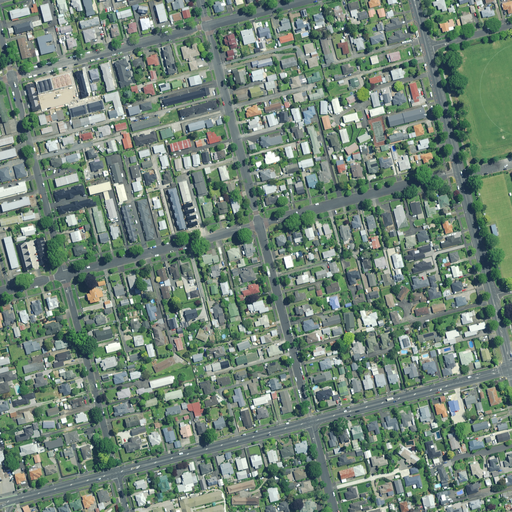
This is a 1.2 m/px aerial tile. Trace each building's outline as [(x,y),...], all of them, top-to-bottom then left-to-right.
[(59,0),(56,1),(57,5),(57,7),(58,7),(60,14),(68,12),(64,0),(59,0)] [(71,0),(72,3),(71,3),(71,6),(73,6),(73,8),(76,8),(77,12),(83,11),(79,0),(71,0)] [(82,0),(83,6),(84,6),(86,13),(85,13),(86,17),(95,14),(94,11),(93,11),(91,4),(92,4),(90,0),(82,0)] [(184,8),(182,0),(175,0),(176,2),(172,3),(174,10),(184,8)] [(378,0),(369,0),(370,3),(368,3),(370,8),(380,6),(379,0),(378,0)] [(435,0),(436,2),(433,3),(434,7),(437,6),(438,10),(441,9),(442,12),(447,11),(444,0),(435,0)] [(215,2),(215,5),(213,5),(215,13),(224,11),(223,6),(221,1),(215,2)] [(348,3),(351,17),(354,17),(355,19),(357,18),(358,21),(368,18),(366,11),(357,14),(357,10),(360,9),(358,1),(348,3)] [(511,1),(502,4),(503,10),(504,10),(504,11),(507,10),(508,14),(511,13),(511,1)] [(52,20),(48,4),(40,6),(44,23),(52,20)] [(139,6),(138,4),(132,6),(133,11),(138,10),(138,13),(147,14),(148,7),(139,6)] [(167,21),(163,4),(155,6),(160,23),(167,21)] [(345,21),(341,7),(339,8),(339,6),(334,7),(335,10),(333,11),(335,17),(336,17),(337,19),(340,18),(341,22),(345,21)] [(191,17),(188,7),(181,9),(184,19),(191,17)] [(491,11),(490,7),(486,8),(486,10),(481,11),(483,18),(487,17),(495,16),(493,10),(491,11)] [(30,15),(28,8),(20,10),(20,9),(9,12),(11,20),(30,15)] [(132,16),(130,9),(116,13),(118,20),(132,16)] [(384,9),(377,10),(379,18),(385,17),(384,9)] [(394,17),(392,10),(385,12),(387,19),(394,17)] [(117,21),(115,13),(108,15),(108,19),(110,19),(110,22),(117,21)] [(182,20),(180,13),(169,16),(171,23),(182,20)] [(324,21),(322,13),(313,15),(316,27),(325,24),(324,21)] [(472,19),(471,14),(460,17),(462,26),(467,25),(467,23),(471,22),(471,19),(472,19)] [(66,23),(63,15),(58,16),(58,19),(59,25),(66,23)] [(99,24),(98,18),(84,22),(84,21),(79,22),(81,29),(99,24)] [(149,22),(149,18),(140,20),(142,31),(148,29),(148,28),(151,27),(150,26),(153,25),(152,21),(149,22)] [(392,24),(385,25),(386,27),(384,27),(385,32),(402,27),(401,21),(399,21),(398,18),(391,19),(392,24)] [(302,32),(301,29),(306,28),(307,30),(311,29),(309,23),(306,24),(305,20),(303,21),(303,20),(300,21),(300,19),(297,20),(297,21),(295,22),(297,29),(295,29),(296,33),(302,32)] [(449,20),(449,22),(439,24),(440,29),(441,28),(442,33),(455,30),(455,28),(453,19),(449,20)] [(15,34),(34,29),(33,27),(42,25),(41,20),(32,23),(31,21),(13,26),(14,28),(8,29),(9,34),(15,33),(15,34)] [(289,20),(280,22),(282,27),(279,28),(280,32),(291,29),(289,20)] [(266,37),(267,40),(271,39),(268,22),(263,23),(264,26),(257,27),(259,38),(266,37)] [(138,32),(135,23),(128,24),(129,29),(127,29),(129,34),(138,32)] [(112,25),(113,29),(110,30),(112,37),(120,36),(118,28),(117,24),(112,25)] [(57,28),(58,32),(61,32),(61,35),(72,32),(71,25),(65,27),(64,26),(57,28)] [(96,39),(94,28),(83,31),(86,43),(90,42),(90,40),(96,39)] [(256,48),(259,48),(253,28),(240,32),(244,46),(255,43),(256,48)] [(352,30),(348,31),(349,35),(351,44),(354,43),(354,44),(356,44),(357,51),(365,49),(363,42),(364,42),(363,38),(361,38),(361,36),(357,37),(358,39),(354,40),(352,30)] [(389,38),(389,40),(388,40),(389,44),(406,40),(406,39),(404,34),(403,35),(402,30),(394,32),(395,36),(389,38)] [(294,40),(291,31),(287,32),(288,35),(279,38),(280,42),(278,42),(279,47),(282,46),(282,44),(294,40)] [(53,41),(51,34),(37,38),(41,55),(56,51),(54,45),(52,45),(51,41),(53,41)] [(237,48),(234,34),(226,36),(227,39),(224,40),(225,45),(226,45),(227,47),(230,46),(231,50),(237,48)] [(372,45),(379,44),(379,42),(383,41),(383,39),(384,38),(383,34),(370,38),(372,45)] [(66,36),(67,39),(66,39),(68,50),(73,49),(73,47),(77,46),(75,39),(73,40),(73,38),(70,38),(70,35),(66,36)] [(326,64),(322,65),(322,68),(330,66),(330,64),(334,62),(332,53),(331,54),(328,41),(332,40),(331,36),(327,37),(320,39),(326,64)] [(34,48),(29,49),(26,37),(17,39),(22,60),(36,56),(34,48)] [(341,40),(341,43),(337,44),(338,49),(342,48),(343,55),(350,54),(347,42),(345,42),(344,39),(341,40)] [(315,52),(312,43),(303,45),(306,54),(310,53),(312,58),(307,60),(309,68),(319,66),(316,58),(318,58),(316,52),(315,52)] [(196,44),(191,45),(192,47),(186,48),(186,46),(181,48),(184,60),(188,59),(188,62),(191,71),(198,69),(196,64),(195,60),(193,60),(193,57),(199,56),(196,44)] [(165,50),(162,51),(164,58),(167,57),(167,59),(165,60),(166,66),(168,66),(169,67),(167,68),(168,75),(176,73),(170,46),(164,47),(165,50)] [(227,52),(228,57),(226,58),(227,61),(232,60),(236,59),(233,50),(227,52)] [(398,52),(386,55),(389,63),(401,60),(398,52)] [(150,57),(146,58),(148,66),(154,64),(155,67),(159,65),(156,54),(150,56),(150,57)] [(377,56),(370,58),(372,65),(379,63),(377,56)] [(131,60),(134,68),(139,67),(140,69),(145,68),(142,57),(131,60)] [(258,62),(258,60),(251,62),(252,68),(258,66),(258,68),(269,66),(273,65),(271,58),(258,62)] [(295,58),(281,61),(283,69),(297,66),(295,58)] [(129,66),(127,59),(114,62),(115,68),(116,67),(120,82),(119,82),(120,87),(125,85),(126,87),(128,87),(127,85),(132,84),(131,80),(128,81),(127,78),(131,77),(129,71),(128,71),(127,67),(129,66)] [(342,66),(344,74),(354,72),(352,67),(349,68),(348,64),(342,66)] [(115,70),(111,71),(110,67),(102,69),(103,73),(104,72),(108,87),(114,86),(113,82),(114,82),(113,77),(116,77),(115,70)] [(100,81),(97,68),(94,69),(94,71),(90,72),(92,83),(100,81)] [(403,68),(391,72),(393,81),(406,77),(403,68)] [(234,81),(235,81),(236,85),(240,84),(241,85),(246,84),(245,81),(244,76),(246,75),(244,70),(238,72),(237,69),(232,70),(234,78),(233,78),(234,81)] [(253,82),(259,80),(260,81),(264,80),(263,75),(262,73),(264,73),(263,69),(261,69),(251,72),(252,75),(251,75),(253,82)] [(313,73),(314,76),(307,78),(308,84),(322,80),(320,75),(319,72),(313,73)] [(83,83),(85,82),(85,80),(86,80),(84,73),(76,75),(79,85),(83,84),(83,83)] [(277,80),(276,74),(267,77),(268,82),(265,83),(266,90),(275,88),(274,81),(277,80)] [(74,86),(72,75),(67,77),(67,76),(63,77),(66,88),(74,86)] [(291,83),(290,83),(291,89),(301,87),(300,85),(307,84),(305,77),(302,78),(301,75),(290,78),(291,83)] [(386,83),(384,75),(369,79),(371,85),(383,82),(383,83),(386,83)] [(200,78),(200,76),(189,78),(190,87),(202,84),(201,78),(200,78)] [(360,87),(358,78),(349,80),(350,84),(349,84),(350,87),(348,88),(349,91),(353,89),(354,91),(359,90),(358,87),(360,87)] [(63,95),(59,79),(54,80),(54,81),(51,82),(54,93),(57,92),(56,90),(58,90),(60,96),(63,95)] [(180,81),(171,83),(173,89),(182,87),(180,81)] [(42,83),(42,85),(38,86),(40,94),(42,93),(45,103),(49,102),(47,98),(49,98),(46,86),(48,86),(47,83),(46,83),(46,82),(42,83)] [(160,86),(161,92),(170,89),(169,83),(160,86)] [(420,105),(419,99),(420,99),(420,97),(416,83),(409,84),(413,100),(411,100),(411,99),(409,99),(410,103),(411,103),(412,107),(420,105)] [(145,95),(149,94),(150,95),(152,95),(152,96),(155,95),(153,84),(148,85),(148,86),(143,87),(145,95)] [(35,93),(33,85),(29,86),(30,87),(25,88),(27,97),(34,95),(33,93),(35,93)] [(132,92),(135,92),(136,94),(139,94),(137,88),(137,85),(130,87),(132,92)] [(163,100),(165,107),(203,97),(210,95),(208,87),(201,89),(201,90),(163,100)] [(260,92),(259,87),(249,90),(251,99),(264,96),(263,91),(260,92)] [(316,90),(317,93),(309,95),(310,101),(324,97),(323,94),(322,89),(316,90)] [(124,115),(118,92),(104,96),(106,103),(113,101),(115,110),(108,112),(110,119),(124,115)] [(358,92),(346,99),(349,105),(361,98),(358,92)] [(377,92),(370,93),(374,108),(380,106),(377,92)] [(396,93),(396,95),(393,96),(394,99),(392,99),(394,106),(398,104),(399,106),(402,105),(402,103),(407,102),(405,97),(404,98),(403,94),(400,94),(400,92),(396,93)] [(295,103),(299,102),(300,103),(306,102),(305,97),(303,98),(302,93),(293,95),(295,103)] [(9,121),(2,95),(0,95),(0,114),(2,123),(9,121)] [(343,107),(340,107),(338,99),(331,100),(334,114),(341,113),(341,112),(343,111),(343,107)] [(193,106),(195,113),(196,113),(196,114),(207,111),(207,110),(214,108),(214,109),(219,108),(216,100),(209,101),(209,102),(193,106)] [(150,102),(140,105),(142,111),(152,108),(150,102)] [(270,106),(264,107),(266,113),(282,109),(280,102),(270,105),(270,106)] [(87,105),(86,103),(79,104),(80,111),(78,112),(79,116),(95,112),(93,106),(90,107),(89,105),(87,105)] [(138,105),(127,109),(130,116),(141,113),(138,105)] [(258,109),(257,105),(252,106),(252,107),(248,108),(248,109),(246,110),(247,113),(246,113),(247,118),(262,114),(260,108),(258,109)] [(195,113),(193,106),(179,110),(181,117),(183,117),(191,115),(195,113)] [(303,112),(305,119),(303,120),(305,126),(311,124),(310,119),(313,118),(313,115),(316,114),(314,107),(308,108),(309,111),(303,112)] [(383,107),(369,110),(371,117),(385,114),(383,107)] [(423,107),(387,117),(390,127),(426,118),(423,107)] [(298,108),(291,109),(294,121),(301,119),(298,108)] [(64,119),(62,110),(56,112),(51,114),(51,115),(45,117),(45,115),(38,117),(41,126),(47,124),(47,122),(58,120),(58,121),(64,119)] [(163,115),(159,116),(161,124),(173,121),(172,116),(169,117),(167,111),(163,112),(163,115)] [(73,121),(74,128),(106,120),(104,113),(73,121)] [(345,123),(355,121),(355,123),(359,122),(359,119),(358,120),(356,113),(343,117),(345,123)] [(277,119),(275,120),(273,114),(266,115),(270,127),(276,125),(278,124),(277,119)] [(254,131),(262,129),(264,128),(263,126),(261,118),(259,118),(258,116),(254,117),(255,120),(248,122),(249,125),(247,126),(248,130),(253,129),(254,131)] [(331,129),(328,116),(321,117),(325,130),(331,129)] [(160,124),(158,117),(131,124),(132,132),(160,124)] [(212,120),(204,122),(204,125),(206,124),(207,128),(213,127),(212,120)] [(64,125),(63,121),(57,123),(60,134),(66,132),(65,129),(67,129),(66,124),(64,125)] [(204,122),(203,121),(188,124),(189,129),(189,132),(205,128),(204,125),(204,122)] [(127,129),(125,123),(115,125),(116,132),(127,129)] [(424,135),(424,133),(425,133),(423,128),(422,128),(421,124),(413,126),(415,132),(408,134),(409,139),(424,135)] [(110,129),(109,125),(98,128),(99,134),(102,133),(103,137),(110,135),(108,130),(110,129)] [(296,139),(304,137),(302,130),(299,131),(298,125),(291,127),(292,133),(294,132),(296,139)] [(53,132),(52,126),(40,129),(42,135),(53,132)] [(315,131),(313,126),(307,128),(308,134),(309,134),(313,148),(312,149),(314,155),(320,153),(318,147),(321,147),(319,142),(317,142),(316,137),(318,136),(316,131),(315,131)] [(172,129),(160,132),(162,139),(173,137),(172,129)] [(346,129),(339,131),(343,144),(350,142),(346,129)] [(126,134),(125,131),(121,133),(121,135),(123,135),(124,139),(122,139),(125,149),(132,148),(129,133),(126,134)] [(141,135),(141,137),(138,137),(137,136),(133,137),(136,148),(158,142),(155,131),(152,132),(152,133),(145,136),(144,134),(141,135)] [(93,139),(91,132),(88,133),(88,132),(79,134),(80,139),(82,139),(83,141),(93,139)] [(206,139),(208,144),(210,143),(210,144),(221,141),(220,136),(216,137),(215,132),(211,133),(211,132),(207,133),(208,139),(206,139)] [(394,135),(389,137),(390,143),(408,139),(407,134),(403,135),(403,132),(394,135)] [(73,134),(73,136),(62,139),(64,146),(74,144),(74,141),(77,141),(75,135),(75,133),(73,134)] [(369,133),(357,138),(359,144),(371,138),(369,133)] [(332,147),(333,147),(335,152),(340,150),(339,145),(340,145),(336,134),(326,137),(327,140),(329,139),(332,147)] [(271,146),(283,143),(281,136),(269,139),(269,136),(265,138),(264,136),(260,137),(261,141),(260,142),(261,145),(262,145),(263,148),(271,146)] [(0,146),(14,143),(12,137),(0,139),(0,146)] [(169,145),(171,152),(192,147),(190,139),(169,145)] [(420,144),(417,145),(418,150),(431,147),(429,139),(419,141),(420,144)] [(51,142),(50,140),(47,141),(48,143),(46,144),(47,149),(48,149),(49,152),(58,150),(55,141),(51,142)] [(117,151),(114,140),(107,142),(109,149),(107,149),(108,154),(117,151)] [(307,142),(301,144),(304,155),(310,154),(307,142)] [(355,143),(345,150),(349,156),(359,149),(355,143)] [(165,150),(163,144),(153,147),(155,154),(160,152),(161,154),(166,153),(165,150)] [(365,145),(359,146),(361,155),(368,153),(366,148),(365,145)] [(291,146),(284,148),(287,159),(293,158),(291,146)] [(0,160),(17,156),(14,148),(0,152),(0,160)] [(94,154),(93,149),(87,151),(89,159),(98,157),(97,153),(94,154)] [(225,150),(213,153),(215,161),(226,158),(225,150)] [(204,165),(209,164),(209,162),(210,162),(209,152),(202,153),(204,165)] [(265,155),(265,156),(266,159),(265,159),(266,165),(279,161),(278,154),(275,155),(274,153),(271,154),(271,152),(267,153),(267,155),(265,155)] [(358,161),(361,160),(360,152),(352,154),(353,160),(356,159),(356,160),(358,160),(358,161)] [(81,158),(79,153),(66,157),(68,164),(79,161),(78,159),(81,158)] [(416,162),(421,160),(420,160),(422,159),(423,164),(429,163),(428,160),(433,159),(432,155),(430,155),(430,153),(420,155),(414,156),(416,162)] [(193,167),(199,166),(199,165),(200,164),(199,154),(192,155),(193,167)] [(403,161),(398,162),(400,171),(411,169),(407,155),(402,157),(403,161)] [(167,169),(166,167),(169,166),(167,156),(160,157),(162,168),(162,170),(167,169)] [(62,164),(64,164),(64,165),(67,165),(66,163),(65,157),(56,159),(55,157),(51,158),(52,160),(50,160),(52,166),(53,166),(53,167),(52,168),(50,168),(50,171),(55,170),(55,168),(62,166),(62,164)] [(190,169),(189,167),(191,166),(190,157),(183,158),(185,170),(190,169)] [(383,160),(383,158),(378,159),(381,168),(384,168),(384,169),(391,167),(390,166),(393,165),(391,159),(390,159),(389,158),(383,160)] [(301,163),(298,163),(299,168),(302,167),(302,169),(314,166),(312,159),(300,162),(301,163)] [(369,174),(372,173),(372,174),(377,173),(377,172),(379,172),(377,163),(376,159),(366,162),(369,174)] [(97,161),(97,162),(95,162),(94,161),(90,163),(92,172),(96,171),(96,170),(104,168),(102,161),(100,161),(99,160),(97,161)] [(338,174),(342,173),(342,171),(346,170),(344,160),(336,161),(338,174)] [(153,166),(151,161),(141,163),(143,169),(153,166)] [(332,179),(327,162),(321,164),(323,172),(321,172),(322,175),(318,176),(320,184),(329,182),(328,179),(332,179)] [(363,177),(362,172),(363,172),(362,167),(361,167),(359,162),(350,165),(353,178),(358,177),(358,178),(363,177)] [(28,176),(24,163),(13,166),(17,179),(28,176)] [(115,184),(118,183),(123,182),(118,163),(110,165),(115,184)] [(299,171),(297,164),(285,167),(285,168),(282,169),(283,173),(287,173),(287,174),(299,171)] [(140,177),(137,166),(130,167),(133,179),(140,177)] [(226,166),(218,168),(222,182),(229,180),(226,166)] [(11,176),(10,177),(8,168),(0,169),(0,176),(1,183),(12,181),(11,179),(11,176)] [(171,185),(173,185),(169,170),(165,171),(165,174),(162,175),(164,180),(162,180),(164,187),(171,185)] [(271,172),(270,170),(260,172),(262,181),(275,178),(274,171),(271,172)] [(201,171),(191,173),(198,197),(207,195),(201,171)] [(150,176),(149,173),(143,174),(146,186),(151,185),(150,183),(155,182),(154,180),(157,179),(156,174),(150,176)] [(309,188),(311,187),(311,189),(317,187),(316,185),(318,185),(315,173),(306,176),(309,188)] [(78,181),(76,174),(55,180),(57,187),(78,181)] [(134,192),(143,190),(142,186),(141,186),(139,179),(136,180),(136,182),(132,183),(134,192)] [(193,206),(186,181),(178,183),(185,208),(193,206)] [(297,182),(298,184),(295,185),(297,194),(304,193),(302,185),(301,181),(297,182)] [(111,190),(109,182),(88,188),(90,195),(111,190)] [(3,188),(0,188),(0,197),(27,191),(25,183),(22,184),(22,183),(18,184),(19,185),(3,190),(3,188)] [(123,204),(123,202),(127,201),(123,184),(118,186),(118,183),(115,184),(114,184),(114,187),(115,186),(119,202),(118,203),(119,205),(120,205),(121,207),(122,206),(122,207),(124,206),(123,204)] [(234,183),(227,184),(229,195),(236,194),(234,183)] [(262,186),(264,194),(266,193),(266,195),(276,192),(275,190),(277,189),(275,183),(262,186)] [(81,196),(86,195),(83,185),(79,186),(78,185),(72,187),(72,188),(64,190),(64,189),(57,191),(58,192),(54,193),(56,202),(61,201),(60,200),(66,198),(67,200),(74,198),(74,196),(81,194),(81,196)] [(177,221),(176,222),(177,226),(178,226),(179,230),(186,228),(175,188),(167,190),(171,202),(172,202),(173,205),(171,206),(173,210),(174,210),(174,213),(175,218),(176,218),(177,221)] [(110,200),(108,194),(104,195),(105,201),(110,220),(117,217),(112,199),(110,200)] [(448,201),(449,200),(449,198),(447,198),(447,195),(437,197),(438,205),(437,205),(437,207),(429,209),(428,201),(424,202),(427,218),(431,217),(431,215),(436,214),(435,211),(445,208),(444,207),(449,206),(448,201)] [(278,203),(277,197),(273,198),(272,196),(265,198),(266,206),(278,203)] [(30,205),(28,197),(22,198),(22,200),(7,204),(7,202),(0,204),(3,212),(30,205)] [(159,198),(153,200),(154,206),(153,206),(154,210),(161,208),(159,198)] [(236,198),(232,199),(230,200),(234,214),(240,212),(236,198)] [(92,200),(90,201),(90,199),(78,202),(77,201),(72,203),(72,204),(62,206),(58,207),(57,207),(60,216),(71,213),(71,212),(83,209),(96,206),(95,202),(93,202),(92,200)] [(146,241),(154,239),(153,236),(154,236),(153,234),(154,233),(153,228),(150,229),(150,226),(152,226),(150,219),(148,219),(147,217),(149,217),(148,215),(149,215),(147,209),(145,210),(145,207),(147,206),(145,200),(136,202),(143,226),(145,236),(146,241)] [(225,202),(217,203),(219,215),(228,213),(225,202)] [(419,202),(410,204),(413,216),(417,215),(418,219),(424,218),(423,214),(422,214),(419,202)] [(205,218),(211,217),(210,215),(213,215),(211,203),(202,205),(205,218)] [(407,217),(405,218),(402,206),(393,208),(398,229),(401,229),(409,227),(407,217)] [(93,213),(98,233),(106,231),(101,211),(98,212),(97,207),(92,208),(93,213)] [(23,223),(23,221),(36,218),(34,210),(21,213),(21,215),(0,219),(0,226),(18,223),(19,224),(23,223)] [(390,212),(380,214),(384,227),(393,225),(390,212)] [(69,215),(69,216),(66,217),(67,220),(65,220),(66,223),(67,223),(68,227),(77,225),(74,215),(71,216),(71,215),(69,215)] [(354,221),(351,222),(353,229),(362,227),(359,216),(353,217),(354,221)] [(376,228),(373,216),(366,219),(369,230),(368,230),(369,233),(373,232),(373,229),(376,228)] [(449,220),(445,222),(442,222),(445,235),(453,233),(449,220)] [(128,235),(131,235),(132,237),(137,236),(136,233),(134,221),(125,223),(128,235)] [(167,229),(165,221),(159,222),(160,227),(159,227),(160,231),(167,229)] [(22,233),(23,233),(23,236),(15,238),(16,242),(27,240),(26,236),(35,235),(34,232),(36,231),(35,228),(34,229),(33,226),(21,228),(22,233)] [(113,228),(112,226),(109,227),(111,233),(113,240),(117,239),(116,238),(118,237),(117,233),(119,233),(117,227),(113,228)] [(323,229),(325,236),(332,234),(329,227),(323,229)] [(350,236),(348,227),(340,229),(342,238),(343,242),(351,239),(350,236)] [(307,239),(308,238),(309,241),(315,239),(314,237),(312,228),(304,230),(307,239)] [(419,243),(426,241),(426,243),(429,242),(429,240),(428,235),(427,235),(425,230),(420,232),(420,233),(416,234),(419,243)] [(82,240),(79,231),(70,233),(73,243),(82,240)] [(400,232),(400,231),(397,232),(400,241),(403,240),(402,239),(405,238),(403,232),(400,232)] [(296,234),(296,232),(292,233),(295,243),(302,242),(300,233),(296,234)] [(109,241),(107,233),(98,235),(101,243),(103,243),(103,244),(107,243),(107,242),(109,241)] [(284,237),(283,236),(283,235),(280,236),(280,237),(276,238),(278,247),(287,245),(285,237),(284,237)] [(414,235),(411,236),(405,238),(406,243),(405,243),(406,248),(417,246),(414,235)] [(455,240),(454,235),(446,237),(447,240),(440,242),(442,249),(458,245),(456,240),(455,240)] [(377,236),(371,238),(372,242),(369,243),(371,249),(373,249),(373,250),(380,247),(377,236)] [(19,267),(11,237),(3,239),(11,269),(19,267)] [(256,252),(254,243),(247,245),(247,244),(241,246),(243,255),(245,255),(246,257),(253,255),(253,253),(256,252)] [(44,259),(49,258),(46,245),(34,248),(38,261),(44,260),(44,259)] [(73,248),(75,256),(76,256),(77,257),(81,256),(81,254),(87,253),(86,249),(83,249),(82,246),(73,248)] [(230,262),(239,259),(241,264),(237,265),(238,268),(245,266),(243,256),(239,257),(238,253),(239,253),(238,248),(227,251),(230,262)] [(334,249),(322,253),(324,259),(336,255),(334,249)] [(33,261),(31,250),(23,252),(25,264),(32,263),(31,262),(33,261)] [(411,258),(409,251),(402,253),(404,263),(408,262),(408,258),(411,258)] [(451,263),(459,261),(458,258),(460,258),(458,251),(449,253),(451,263)] [(427,261),(426,252),(416,254),(417,260),(414,261),(414,265),(416,265),(417,267),(430,265),(429,260),(427,261)] [(217,256),(212,257),(211,254),(202,257),(204,265),(212,262),(219,261),(217,256)] [(398,255),(397,254),(392,255),(395,269),(403,267),(401,254),(398,255)] [(290,256),(284,258),(287,269),(293,267),(290,256)] [(384,257),(374,260),(375,268),(386,266),(384,257)] [(364,272),(368,272),(367,268),(372,267),(370,258),(361,260),(364,272)] [(338,272),(335,262),(328,264),(331,272),(326,273),(326,270),(315,273),(317,280),(327,277),(327,278),(333,276),(332,274),(338,272)] [(193,276),(189,263),(185,264),(181,265),(183,273),(186,272),(187,275),(187,277),(193,276)] [(181,278),(178,266),(177,266),(176,264),(171,265),(172,267),(169,268),(171,274),(173,274),(174,280),(181,278)] [(213,277),(213,278),(221,276),(220,273),(221,273),(220,269),(219,269),(218,265),(210,267),(212,274),(210,274),(211,278),(213,277)] [(460,272),(458,265),(451,267),(454,278),(463,276),(462,271),(460,272)] [(168,280),(165,268),(158,270),(158,271),(161,282),(164,281),(165,287),(161,288),(164,300),(170,298),(168,287),(171,286),(169,279),(168,280)] [(245,273),(240,274),(242,283),(256,279),(253,268),(244,271),(245,273)] [(393,280),(394,283),(404,281),(403,275),(402,275),(400,269),(395,271),(396,275),(392,276),(393,280)] [(350,285),(351,285),(356,284),(355,279),(357,278),(357,279),(361,279),(359,270),(347,273),(349,284),(350,284),(350,285)] [(366,276),(368,275),(370,287),(376,286),(373,272),(369,273),(366,273),(366,276)] [(394,283),(393,280),(391,281),(389,273),(382,275),(385,286),(391,285),(392,287),(395,286),(394,283)] [(309,282),(308,278),(307,274),(297,277),(298,279),(296,280),(297,285),(309,282)] [(135,275),(127,277),(130,294),(139,292),(135,275)] [(418,278),(412,279),(414,285),(412,285),(413,290),(429,286),(427,278),(419,280),(418,278)] [(152,290),(150,280),(146,281),(145,279),(141,280),(144,292),(152,290)] [(461,281),(451,284),(452,287),(450,287),(451,292),(453,291),(453,293),(463,290),(461,281)] [(220,284),(223,295),(227,294),(227,297),(233,295),(232,290),(228,291),(228,289),(229,289),(227,282),(220,284)] [(325,285),(327,294),(340,291),(338,283),(325,285)] [(243,295),(243,297),(260,293),(258,285),(255,285),(255,284),(247,286),(248,291),(242,292),(243,295)] [(125,295),(122,285),(113,287),(116,297),(125,295)] [(404,287),(398,295),(397,298),(402,301),(410,291),(404,287)] [(101,297),(99,289),(89,291),(89,294),(87,294),(89,304),(100,301),(99,298),(101,297)] [(440,290),(427,293),(429,301),(442,298),(440,290)] [(299,295),(298,291),(294,292),(295,295),(293,296),(295,302),(307,299),(305,293),(299,295)] [(379,298),(377,291),(369,293),(369,294),(367,294),(368,300),(375,298),(379,298)] [(425,293),(414,295),(416,301),(420,300),(421,303),(427,301),(425,293)] [(365,298),(364,294),(360,295),(361,298),(352,300),(353,305),(366,301),(365,298)] [(385,296),(387,306),(388,306),(389,308),(395,307),(392,294),(385,296)] [(340,308),(337,296),(329,298),(333,310),(340,308)] [(462,298),(462,296),(458,297),(458,299),(455,299),(457,307),(467,305),(465,297),(462,298)] [(50,300),(49,298),(46,299),(49,310),(54,309),(54,308),(58,307),(56,298),(50,300)] [(35,318),(41,317),(40,313),(43,313),(40,300),(36,301),(36,303),(31,304),(33,312),(34,312),(34,315),(30,316),(31,320),(29,320),(30,323),(31,322),(36,321),(35,318)] [(265,308),(262,301),(247,305),(249,311),(250,311),(250,312),(254,311),(254,312),(259,310),(260,314),(269,311),(268,307),(265,308)] [(151,307),(150,303),(145,305),(148,316),(149,316),(150,322),(156,320),(154,313),(157,312),(155,306),(151,307)] [(444,303),(431,307),(433,313),(446,310),(444,303)] [(225,322),(221,304),(212,306),(213,309),(209,310),(210,314),(214,313),(215,319),(218,319),(220,323),(225,322)] [(236,308),(235,304),(227,305),(231,323),(235,322),(234,316),(239,315),(238,308),(236,308)] [(301,306),(303,313),(305,312),(306,317),(313,315),(312,311),(310,311),(308,304),(301,306)] [(303,313),(301,306),(294,308),(296,315),(299,314),(299,315),(304,314),(303,313)] [(429,314),(427,307),(415,310),(417,317),(429,314)] [(187,322),(190,321),(190,320),(198,318),(196,309),(184,311),(187,322)] [(11,323),(10,322),(15,321),(13,310),(3,312),(5,321),(4,321),(5,326),(10,325),(9,323),(10,323),(11,323)] [(27,314),(25,310),(19,312),(22,322),(24,324),(27,323),(27,321),(29,320),(27,314)] [(366,317),(365,311),(360,313),(364,326),(367,325),(367,326),(371,325),(372,327),(377,325),(375,320),(378,319),(376,312),(369,315),(369,316),(366,317)] [(392,321),(390,322),(390,324),(393,324),(394,326),(400,324),(397,311),(390,313),(392,321)] [(355,331),(353,313),(343,313),(344,324),(346,324),(346,332),(350,331),(355,331)] [(469,318),(468,313),(461,315),(463,320),(461,320),(463,325),(473,323),(471,318),(469,318)] [(93,319),(85,321),(87,329),(91,328),(106,324),(104,315),(93,318),(93,319)] [(270,327),(267,315),(263,316),(264,318),(258,319),(259,322),(255,322),(256,327),(264,325),(264,328),(270,327)] [(341,323),(339,315),(326,319),(327,320),(322,321),(324,327),(341,323)] [(179,328),(178,325),(177,325),(176,318),(168,320),(171,330),(179,328)] [(158,320),(159,323),(157,324),(158,327),(153,328),(155,339),(154,339),(156,347),(165,345),(164,340),(163,336),(162,336),(161,331),(166,330),(164,319),(158,320)] [(303,321),(304,326),(303,326),(305,333),(319,328),(317,322),(313,323),(312,319),(303,321)] [(133,332),(139,331),(138,328),(139,328),(138,321),(130,322),(131,330),(133,329),(133,332)] [(45,329),(48,328),(49,330),(45,331),(47,335),(53,334),(61,331),(60,328),(62,327),(60,322),(55,324),(55,322),(44,325),(45,329)] [(476,326),(476,325),(468,327),(470,332),(464,333),(465,337),(477,334),(476,331),(486,329),(484,322),(478,324),(479,325),(476,326)] [(343,334),(341,328),(332,330),(334,337),(343,334)] [(93,331),(94,336),(93,336),(93,339),(95,339),(96,342),(113,338),(111,329),(100,332),(99,330),(93,331)] [(203,333),(204,331),(199,329),(195,338),(205,342),(208,335),(203,333)] [(444,344),(450,343),(450,345),(456,343),(456,341),(454,337),(459,336),(457,330),(445,333),(447,339),(443,340),(444,344)] [(437,336),(436,332),(422,335),(417,337),(419,343),(429,340),(430,343),(432,343),(432,340),(435,339),(436,343),(442,341),(441,335),(437,336)] [(388,348),(386,342),(386,341),(387,340),(388,342),(390,341),(388,333),(381,335),(380,337),(382,345),(381,346),(382,350),(388,348)] [(270,334),(263,336),(263,337),(260,337),(262,345),(272,342),(270,334)] [(316,338),(315,334),(305,336),(308,344),(318,342),(317,338),(316,338)] [(367,354),(374,352),(372,345),(373,344),(374,346),(377,345),(374,335),(369,336),(369,337),(366,341),(366,343),(367,343),(368,347),(366,347),(367,351),(366,352),(367,354)] [(411,347),(408,335),(398,338),(402,350),(411,347)] [(141,336),(133,337),(135,347),(143,345),(141,336)] [(174,343),(175,343),(177,351),(183,350),(181,338),(177,339),(174,340),(174,343)] [(68,347),(66,339),(58,341),(58,340),(50,342),(52,351),(68,347)] [(237,345),(240,351),(250,347),(247,340),(237,345)] [(32,343),(32,341),(23,343),(27,355),(31,354),(31,352),(40,350),(39,343),(37,344),(36,341),(32,343)] [(117,344),(116,343),(108,345),(108,346),(105,347),(107,353),(121,350),(119,343),(117,344)] [(351,357),(353,357),(354,359),(360,357),(360,354),(364,353),(364,351),(365,350),(364,347),(363,347),(362,343),(351,345),(351,348),(350,352),(351,357)] [(152,344),(146,346),(149,358),(155,357),(152,344)] [(276,349),(275,345),(269,347),(270,352),(268,352),(269,357),(283,354),(281,348),(276,349)] [(222,350),(225,349),(224,347),(221,347),(208,350),(209,354),(214,353),(215,358),(225,356),(224,351),(223,352),(222,350)] [(322,349),(321,347),(315,348),(315,350),(312,351),(314,357),(325,354),(324,349),(322,349)] [(480,351),(483,362),(485,361),(491,359),(488,349),(480,351)] [(56,354),(57,357),(56,357),(57,360),(58,360),(59,363),(72,359),(69,351),(56,354)] [(473,361),(471,352),(463,355),(462,352),(458,353),(461,365),(464,365),(464,366),(468,365),(468,364),(471,363),(470,362),(473,361)] [(126,357),(127,362),(130,361),(131,363),(142,359),(140,353),(126,357)] [(189,357),(190,360),(193,359),(194,363),(204,360),(202,353),(189,357)] [(256,353),(236,359),(238,366),(258,360),(256,353)] [(456,366),(453,354),(444,356),(447,368),(444,369),(446,376),(452,375),(451,369),(454,369),(453,367),(456,366)] [(0,366),(9,364),(7,358),(4,359),(3,357),(0,357),(0,366)] [(103,370),(103,371),(106,370),(106,369),(118,366),(117,362),(116,362),(115,357),(109,358),(105,359),(105,360),(101,361),(102,363),(100,364),(101,368),(102,368),(103,370)] [(172,357),(153,366),(156,373),(176,364),(172,357)] [(332,368),(331,365),(334,365),(333,361),(331,362),(330,359),(319,362),(321,371),(332,368)] [(228,360),(212,365),(214,372),(230,367),(228,360)] [(46,368),(45,369),(43,362),(38,364),(37,363),(23,367),(25,374),(32,372),(33,376),(36,375),(35,371),(43,369),(43,371),(46,370),(46,368)] [(282,370),(279,362),(267,365),(268,371),(267,371),(269,375),(272,374),(272,373),(282,370)] [(434,362),(422,365),(422,366),(423,371),(427,370),(428,374),(430,374),(431,375),(435,374),(434,373),(437,372),(434,362)] [(409,364),(410,368),(403,369),(404,375),(408,374),(410,379),(417,377),(416,372),(414,363),(409,364)] [(387,372),(389,383),(390,382),(391,384),(392,383),(393,385),(396,384),(395,383),(398,382),(396,373),(394,374),(392,365),(385,366),(386,372),(387,372)] [(73,374),(72,370),(60,373),(60,377),(63,376),(64,379),(67,379),(67,380),(76,378),(75,374),(73,374)] [(140,370),(129,373),(131,380),(142,377),(140,370)] [(245,370),(233,373),(235,380),(247,377),(245,370)] [(9,371),(0,373),(0,377),(0,378),(4,377),(5,382),(12,380),(17,379),(15,371),(9,373),(9,371)] [(312,376),(309,377),(311,385),(332,379),(330,371),(321,373),(321,375),(320,375),(319,374),(316,375),(315,377),(313,377),(312,376)] [(114,378),(113,379),(115,385),(124,382),(123,377),(127,376),(126,372),(114,375),(114,378)] [(373,388),(370,375),(364,376),(365,380),(362,381),(365,390),(373,388)] [(381,388),(384,387),(384,386),(386,385),(383,375),(375,377),(377,387),(380,387),(381,388)] [(172,376),(150,382),(152,389),(174,383),(174,382),(172,376)] [(44,381),(43,377),(35,379),(36,384),(35,384),(36,388),(48,385),(47,380),(44,381)] [(221,386),(230,384),(229,377),(217,379),(218,385),(221,384),(221,386)] [(251,395),(258,394),(258,392),(261,391),(259,384),(256,385),(255,383),(258,382),(257,379),(252,380),(253,383),(248,385),(251,395)] [(278,383),(277,379),(270,380),(272,391),(282,389),(280,382),(278,383)] [(357,381),(356,379),(352,380),(352,382),(351,383),(353,388),(350,389),(352,394),(362,391),(361,384),(360,381),(357,381)] [(12,380),(5,382),(0,383),(0,387),(0,388),(0,394),(10,392),(9,386),(13,385),(12,380)] [(199,383),(200,389),(203,389),(204,395),(212,393),(209,381),(199,383)] [(345,381),(337,383),(340,397),(348,394),(345,381)] [(72,394),(69,384),(62,386),(62,389),(59,390),(60,393),(63,393),(64,396),(72,394)] [(486,389),(491,406),(499,404),(499,403),(502,403),(501,398),(498,399),(495,387),(486,389)] [(121,391),(116,393),(118,400),(131,396),(129,388),(121,391)] [(234,403),(238,402),(239,408),(245,406),(240,389),(234,390),(236,396),(232,397),(234,403)] [(317,394),(316,395),(318,401),(329,399),(329,397),(331,397),(330,389),(317,392),(317,394)] [(181,390),(164,395),(166,402),(183,397),(181,390)] [(292,412),(287,391),(279,393),(283,407),(281,408),(283,415),(292,412)] [(267,403),(267,401),(271,400),(269,394),(266,395),(266,397),(253,400),(255,406),(267,403)] [(218,404),(216,395),(211,396),(211,399),(204,401),(206,407),(218,404)] [(472,397),(471,395),(469,396),(470,397),(464,399),(467,409),(472,408),(471,404),(476,403),(474,396),(472,397)] [(20,405),(18,398),(15,399),(15,400),(12,401),(14,411),(23,409),(22,405),(20,405)] [(84,405),(82,398),(69,401),(70,405),(72,405),(73,409),(77,407),(84,405)] [(156,398),(153,399),(149,400),(143,402),(145,408),(158,405),(156,398)] [(457,400),(448,402),(452,416),(455,416),(454,412),(460,410),(457,400)] [(187,405),(188,409),(188,412),(192,411),(192,413),(194,413),(195,418),(201,417),(200,414),(205,413),(204,409),(200,410),(199,402),(187,405)] [(128,410),(126,404),(113,407),(115,413),(114,413),(115,417),(130,413),(130,410),(128,410)] [(436,415),(442,414),(443,418),(448,417),(446,409),(445,409),(444,404),(439,405),(438,404),(434,405),(436,415)] [(166,417),(169,416),(172,416),(181,413),(179,406),(166,409),(167,413),(165,413),(166,417)] [(59,413),(58,407),(46,410),(48,417),(59,413)] [(428,407),(420,409),(421,416),(419,417),(421,424),(430,422),(429,417),(430,417),(428,407)] [(264,410),(263,408),(257,410),(258,415),(256,415),(257,420),(263,418),(263,419),(269,417),(267,410),(264,410)] [(241,421),(242,421),(244,427),(246,427),(247,429),(253,428),(248,410),(240,412),(241,416),(240,416),(241,421)] [(23,413),(25,419),(21,420),(21,418),(17,419),(19,425),(34,422),(32,415),(30,415),(29,412),(23,413)] [(84,415),(83,413),(77,415),(78,419),(75,419),(76,424),(87,421),(85,415),(84,415)] [(403,424),(400,425),(401,429),(401,431),(404,430),(404,428),(408,427),(407,422),(412,421),(411,415),(411,414),(405,415),(405,413),(400,415),(403,424)] [(140,425),(139,421),(138,416),(125,419),(127,428),(140,425)] [(395,431),(399,430),(396,418),(391,419),(390,416),(385,417),(386,422),(382,423),(383,430),(387,429),(388,430),(394,429),(395,431)] [(218,419),(218,420),(213,422),(215,430),(218,429),(218,430),(223,429),(223,428),(225,427),(224,421),(223,417),(218,419)] [(371,423),(371,424),(367,425),(368,432),(375,430),(376,435),(380,434),(378,426),(377,421),(371,423)] [(472,425),(474,432),(489,428),(488,427),(490,426),(490,424),(488,424),(487,421),(472,425)] [(201,425),(200,422),(196,423),(199,435),(207,433),(205,424),(201,425)] [(181,436),(182,435),(183,438),(192,436),(191,431),(190,426),(188,426),(188,424),(184,425),(184,423),(180,423),(181,427),(179,427),(180,429),(180,428),(181,430),(180,430),(181,436)] [(33,433),(32,426),(24,428),(26,438),(33,437),(32,434),(33,433)] [(145,427),(130,431),(132,437),(147,433),(145,427)] [(362,434),(360,427),(351,429),(353,440),(359,439),(359,441),(364,440),(364,438),(365,438),(364,433),(362,434)] [(168,442),(169,444),(174,443),(173,441),(176,440),(173,431),(168,432),(167,428),(163,429),(166,443),(168,442)] [(350,443),(347,429),(338,431),(340,442),(344,441),(345,444),(350,443)] [(80,441),(77,431),(64,435),(67,445),(80,441)] [(148,436),(150,443),(151,443),(152,446),(160,444),(159,442),(161,441),(160,435),(156,436),(155,432),(151,433),(151,435),(148,436)] [(496,435),(497,441),(499,441),(500,442),(510,440),(509,432),(496,435)] [(62,438),(44,443),(46,448),(48,447),(49,449),(64,445),(62,438)] [(129,440),(130,443),(123,445),(124,449),(125,448),(126,453),(135,451),(134,450),(138,450),(136,442),(135,438),(129,440)] [(448,440),(451,451),(459,449),(460,453),(467,452),(464,442),(459,443),(458,438),(448,440)] [(303,453),(304,456),(307,455),(307,453),(309,453),(306,441),(301,442),(302,443),(295,445),(297,454),(303,453)] [(436,453),(433,441),(425,443),(429,459),(442,456),(441,452),(436,453)] [(33,445),(33,444),(20,447),(21,453),(19,453),(20,457),(38,453),(38,454),(44,452),(43,447),(37,449),(36,445),(33,445)] [(76,450),(74,444),(71,445),(72,447),(66,448),(67,451),(63,452),(65,457),(68,456),(69,458),(74,457),(73,451),(76,450)] [(92,457),(89,446),(81,448),(84,460),(88,459),(88,458),(92,457)] [(294,455),(292,446),(285,448),(285,449),(280,450),(282,457),(283,457),(283,460),(290,458),(289,457),(294,455)] [(419,460),(401,447),(399,450),(396,453),(406,460),(405,462),(409,465),(410,463),(415,466),(419,460)] [(273,452),(273,450),(266,452),(269,463),(278,461),(276,451),(273,452)] [(511,454),(509,455),(509,456),(507,457),(508,460),(503,461),(505,467),(509,467),(510,467),(511,466),(511,454)] [(253,467),(254,467),(255,469),(257,469),(258,468),(258,466),(260,465),(262,465),(260,456),(258,457),(257,455),(250,457),(253,467)] [(339,457),(340,462),(338,462),(339,467),(352,464),(351,459),(347,460),(346,455),(339,457)] [(376,459),(376,457),(370,459),(373,467),(376,466),(377,468),(387,465),(387,464),(386,460),(385,460),(384,457),(376,459)] [(429,465),(430,468),(434,467),(435,469),(437,469),(439,474),(437,474),(438,482),(440,482),(442,488),(444,488),(444,489),(447,489),(446,487),(448,486),(443,462),(440,463),(439,458),(433,460),(434,464),(429,465)] [(499,465),(496,466),(496,464),(495,465),(495,463),(498,463),(497,458),(489,460),(491,467),(489,467),(490,472),(491,472),(492,477),(498,476),(497,470),(500,470),(499,465)] [(240,459),(236,460),(239,471),(248,469),(245,459),(240,460),(240,459)] [(230,465),(229,463),(220,465),(222,475),(229,474),(230,475),(233,474),(231,465),(230,465)] [(480,472),(478,463),(470,465),(472,476),(475,475),(479,479),(483,475),(480,472)] [(208,469),(207,464),(199,466),(202,475),(213,472),(212,468),(208,469)] [(56,472),(55,465),(44,468),(46,476),(53,474),(53,473),(56,472)] [(362,465),(337,471),(340,483),(346,482),(345,479),(364,474),(362,465)] [(31,481),(38,479),(40,478),(40,476),(42,476),(40,468),(37,469),(38,470),(29,472),(31,481)] [(296,481),(307,478),(305,472),(304,473),(303,469),(293,472),(296,481)] [(246,471),(236,473),(238,481),(248,478),(246,471)] [(188,474),(188,472),(181,474),(182,479),(181,480),(183,485),(177,486),(179,493),(184,492),(184,493),(192,491),(191,487),(194,486),(198,485),(196,476),(192,477),(191,473),(188,474)] [(458,473),(459,477),(460,479),(458,479),(459,483),(465,481),(468,481),(465,472),(458,473)] [(21,474),(20,473),(14,474),(17,485),(21,484),(21,482),(26,481),(24,474),(21,474)] [(278,474),(272,475),(271,474),(268,484),(275,486),(275,483),(279,482),(278,474)] [(166,483),(164,476),(156,479),(158,484),(157,484),(158,488),(160,493),(170,490),(168,483),(166,483)] [(210,476),(206,477),(209,486),(217,484),(215,477),(211,478),(210,476)] [(410,478),(409,476),(404,477),(406,487),(416,484),(417,488),(422,487),(419,476),(410,478)] [(135,483),(133,484),(134,486),(135,486),(136,490),(142,488),(142,490),(148,488),(146,482),(145,483),(144,480),(134,482),(135,483)] [(254,480),(227,487),(229,494),(256,487),(254,480)] [(404,493),(401,480),(394,482),(397,494),(404,493)] [(311,486),(310,481),(301,483),(302,487),(298,488),(300,494),(314,491),(313,486),(311,486)] [(480,487),(479,482),(471,484),(465,486),(468,495),(478,492),(477,488),(480,487)] [(394,494),(391,483),(386,484),(387,486),(382,487),(383,489),(379,490),(381,495),(387,493),(388,495),(394,494)] [(352,489),(352,487),(348,488),(349,492),(344,493),(347,501),(352,499),(352,501),(356,499),(356,497),(357,497),(355,489),(352,489)] [(272,490),(272,488),(267,489),(270,503),(278,501),(277,495),(278,494),(277,488),(272,490)] [(103,502),(109,500),(105,489),(96,492),(100,503),(103,502)] [(223,511),(222,505),(194,511),(190,511),(189,508),(222,500),(219,491),(187,499),(187,498),(178,500),(181,511),(162,511),(161,507),(152,510),(152,511),(223,511)] [(448,503),(448,500),(447,497),(448,496),(447,491),(436,494),(439,503),(440,503),(441,505),(448,503)] [(143,505),(146,504),(145,502),(146,502),(145,497),(144,498),(143,493),(138,494),(138,495),(135,496),(136,502),(137,501),(138,507),(143,506),(143,505)] [(90,505),(94,504),(93,502),(95,501),(94,497),(92,498),(91,495),(87,496),(87,495),(82,497),(83,500),(82,501),(84,509),(87,508),(87,509),(89,509),(89,507),(91,507),(90,505)] [(435,504),(432,495),(421,498),(425,510),(427,510),(430,509),(437,507),(436,504),(435,504)] [(82,509),(79,499),(76,500),(76,501),(69,503),(71,509),(74,509),(74,511),(82,509)] [(312,502),(312,499),(302,499),(302,509),(299,509),(299,511),(313,511),(314,509),(316,509),(316,502),(312,502)] [(481,502),(479,503),(478,500),(470,502),(470,505),(469,505),(469,508),(471,508),(472,510),(481,508),(480,506),(482,505),(481,502)] [(287,511),(290,511),(288,501),(280,503),(280,506),(279,506),(279,511),(282,511),(283,511),(284,510),(284,511),(287,511)] [(364,505),(363,501),(350,505),(351,508),(349,509),(349,511),(355,511),(356,511),(362,509),(361,506),(364,505)] [(407,506),(406,502),(399,504),(401,511),(407,511),(409,511),(408,510),(411,509),(410,505),(407,506)]
